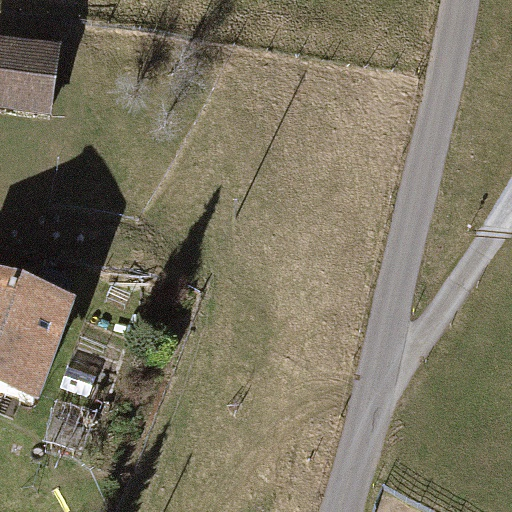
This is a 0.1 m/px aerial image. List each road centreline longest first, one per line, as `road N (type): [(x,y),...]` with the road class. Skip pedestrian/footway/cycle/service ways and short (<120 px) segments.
road 1 (track): [(340,511),(460,0)]
road 2 (track): [(360,437),(511,201)]
